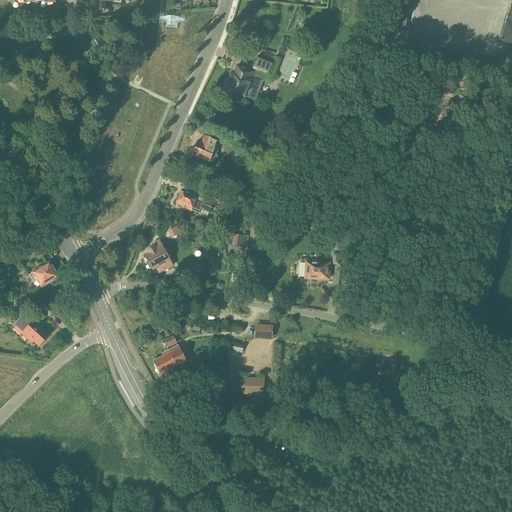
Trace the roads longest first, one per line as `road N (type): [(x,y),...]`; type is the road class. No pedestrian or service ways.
road 1 (unclassified): [(465,340),(136,285),(94,297)]
road 2 (residential): [(72,255),(134,216),(225,0)]
road 3 (secondary): [(227,511),(159,423),(109,330)]
road 4 (unclassified): [(465,340),(511,181)]
road 5 (unclassified): [(0,419),(66,354),(109,330)]
road 6 (secondary): [(72,255),(0,144)]
road 7 (unknown): [(511,63),(427,36),(425,1)]
